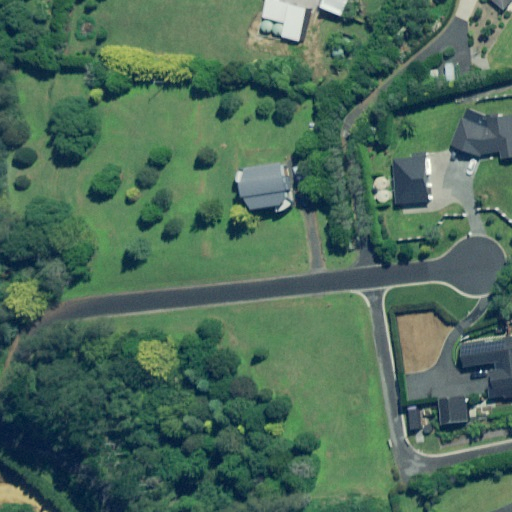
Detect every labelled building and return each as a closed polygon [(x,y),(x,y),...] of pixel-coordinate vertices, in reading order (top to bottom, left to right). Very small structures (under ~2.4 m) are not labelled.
[(354,0),(322,0),(320,6),(347,17),(354,0)] [(511,0),(497,0),(510,11),(511,7),(511,0)] [(460,83),(459,64),(449,64),(449,75),(444,75),(444,70),(434,70),(434,79),(438,78),(438,83),(460,83)] [(511,160),(511,118),(496,120),(496,127),(467,117),(456,147),(483,157),(507,153),(508,161),(511,160)] [(435,202),(432,159),(398,162),(402,205),(435,202)] [(258,203),(264,211),(299,204),(290,164),(257,171),(256,174),(247,172),(245,184),(254,186),(258,203)] [(511,337),(483,342),(468,345),(472,371),(498,366),(501,383),(494,384),(497,401),(511,398),(511,337)] [(474,424),(471,399),(446,401),(449,426),(474,424)] [(428,410),(415,411),(417,431),(430,430),(428,410)]
